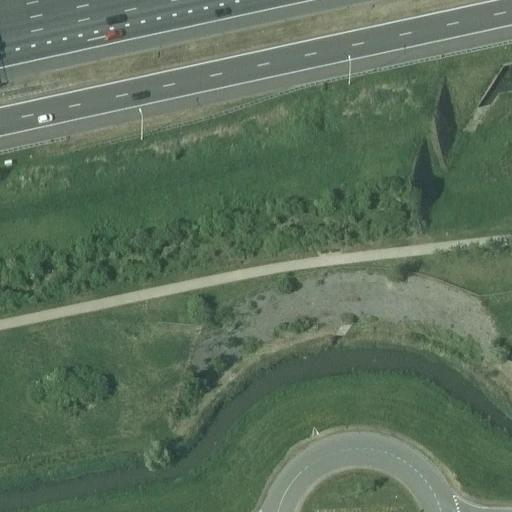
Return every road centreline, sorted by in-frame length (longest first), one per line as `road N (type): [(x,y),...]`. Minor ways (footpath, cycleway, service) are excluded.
road 1 (motorway): [(0,125),(511,10)]
road 2 (secondary): [(440,511),(418,475),(360,450),(300,473),(277,511)]
